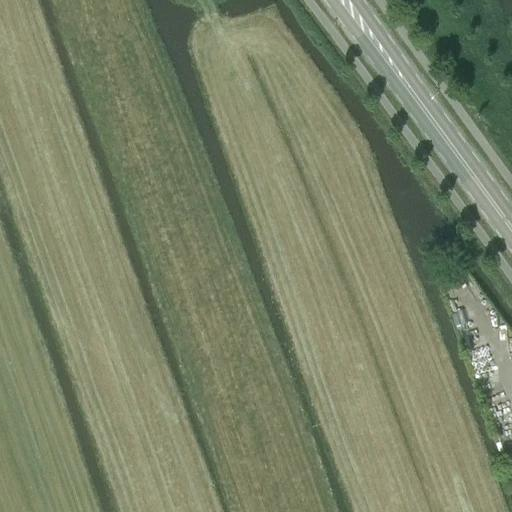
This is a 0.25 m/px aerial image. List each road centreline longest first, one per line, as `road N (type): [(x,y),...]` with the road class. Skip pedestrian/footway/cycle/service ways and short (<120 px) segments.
road 1 (primary): [(330,0),(436,125)]
road 2 (primary): [(436,125),(357,0)]
road 3 (primary): [(436,125),(511,228)]
